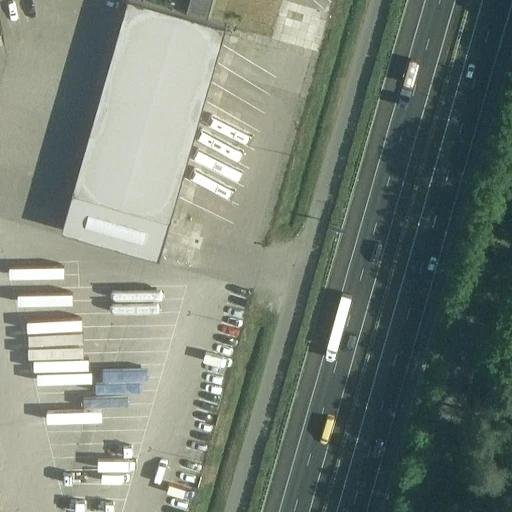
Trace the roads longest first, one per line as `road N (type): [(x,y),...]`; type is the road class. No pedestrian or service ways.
road 1 (unclassified): [(219,511),(372,0)]
road 2 (motorway): [(441,0),(295,511)]
road 3 (motorway): [(352,511),(498,0)]
road 4 (unclassified): [(406,511),(511,143)]
